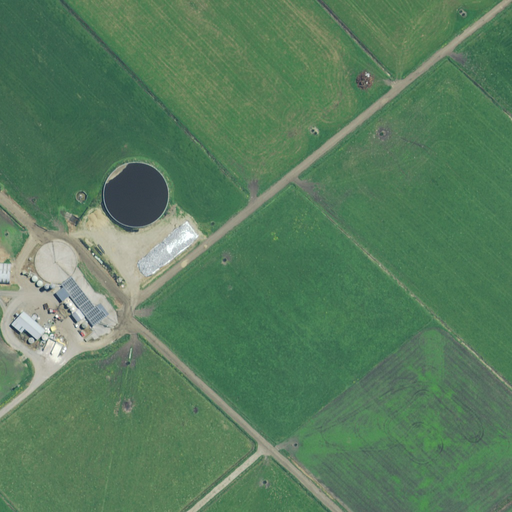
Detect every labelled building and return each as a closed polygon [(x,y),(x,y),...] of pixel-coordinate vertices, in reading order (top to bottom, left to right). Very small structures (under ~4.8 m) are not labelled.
[(168,207),(170,197),(169,186),(164,176),(157,168),(148,163),(137,161),(126,162),(117,167),(109,174),(104,183),(101,194),(103,204),(107,214),(114,222),(124,227),(134,230),(145,228),(155,224),(163,217),(168,207)] [(11,264),(0,263),(0,282),(10,283),(11,264)] [(86,316),(94,327),(110,315),(100,304),(96,307),(72,276),(61,285),(64,288),(56,294),(63,303),(70,297),(80,309),(73,315),(78,322),(86,316)] [(45,331),(24,312),(12,325),(21,333),(25,329),(38,340),(45,331)] [(52,354),(56,343),(49,340),(44,351),(52,354)]
